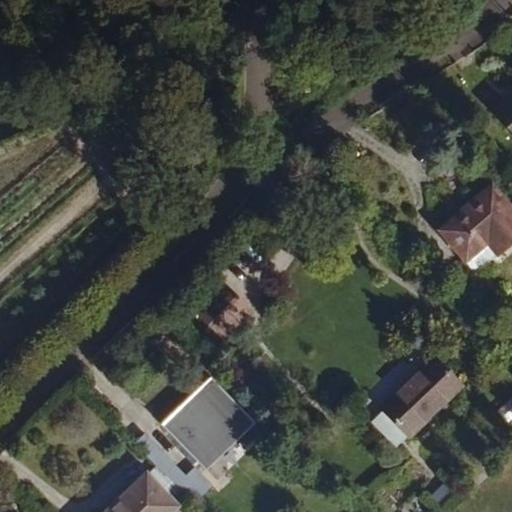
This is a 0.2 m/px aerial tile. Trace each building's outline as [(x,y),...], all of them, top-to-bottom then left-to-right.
[(511,64),(481,95),(511,128),(511,64)] [(511,208),(475,169),(426,218),(454,246),(477,223),(489,236),(511,213),(511,208)] [(241,304),(211,273),(185,299),(214,330),(241,304)] [(418,353),(373,397),(400,426),(446,382),(418,353)] [(164,423),(208,471),(261,423),(217,375),(164,423)] [(400,426),(373,397),(360,408),(389,436),(400,426)] [(511,422),(511,421),(511,397),(499,412),(511,422)] [(194,465),(184,475),(143,432),(133,442),(191,503),(212,483),(194,465)] [(165,511),(175,503),(145,471),(102,511),(165,511)] [(443,503),(457,491),(447,481),(433,493),(443,503)]
